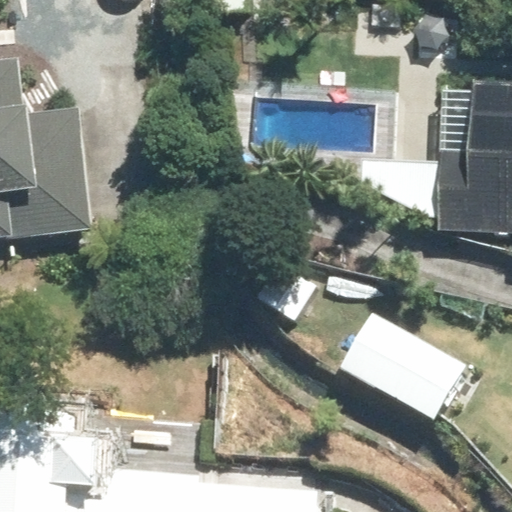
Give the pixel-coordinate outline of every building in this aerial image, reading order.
[(413,0),(343,0),(342,55),(413,57),(413,0)] [(0,60),(0,243),(12,244),(12,233),(84,233),(82,112),(15,112),(13,60),(0,60)] [(472,153),(449,153),(445,230),(511,231),(511,80),(475,79),(472,153)] [(344,370),(436,419),(467,360),(375,311),(344,370)] [(317,511),(319,498),(201,488),(203,459),(106,454),(106,445),(49,443),(51,415),(0,412),(0,511),(317,511)]
